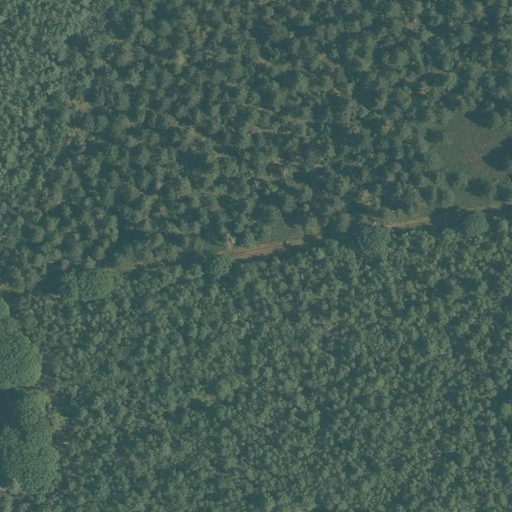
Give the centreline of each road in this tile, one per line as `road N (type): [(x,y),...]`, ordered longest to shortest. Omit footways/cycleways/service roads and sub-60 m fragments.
road 1 (track): [(5,292),(511,208)]
road 2 (track): [(136,0),(5,292)]
road 3 (track): [(35,511),(5,292)]
